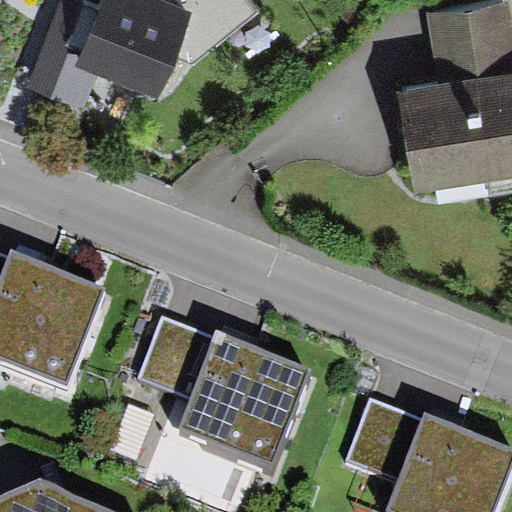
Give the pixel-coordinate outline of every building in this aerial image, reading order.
[(59,0),(53,20),(28,87),(84,107),(98,76),(156,99),(258,13),(249,0),(99,0),(98,7),(77,0),(59,0)] [(441,82),(399,88),(416,196),(511,183),(511,19),(509,1),(431,13),(441,82)] [(93,269),(0,234),(0,343),(60,365),(93,269)] [(294,348),(158,297),(136,361),(183,377),(171,412),(261,444),(294,348)] [(494,511),(511,460),(511,455),(378,405),(355,469),(402,485),(393,511),(494,511)] [(0,475),(0,511),(127,511),(130,505),(23,464),(0,475)]
